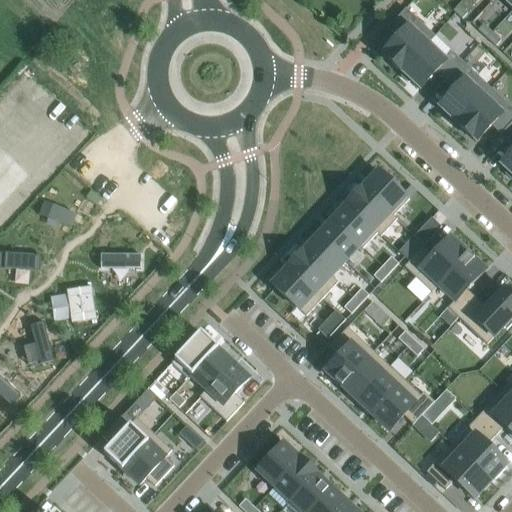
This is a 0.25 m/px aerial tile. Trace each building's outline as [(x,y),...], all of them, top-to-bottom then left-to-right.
[(511,0),(502,0),(511,8),(511,0)] [(459,6),(453,12),(462,20),(468,14),(459,6)] [(435,37),(406,10),(387,29),(397,39),(382,55),(401,72),(428,44),(429,45),(435,37)] [(478,31),(487,39),(492,33),(484,25),(478,31)] [(492,33),(487,39),(496,47),(501,41),(492,33)] [(444,83),(463,63),(452,53),(446,61),(429,45),(428,44),(401,72),(404,75),(401,77),(408,84),(411,81),(420,90),(435,74),(444,83)] [(457,125),(491,89),(463,63),(444,83),(454,91),(439,107),(448,116),(446,119),(453,125),(455,123),(457,125)] [(511,124),(511,109),(491,89),(457,125),(476,143),(491,127),(501,136),(511,124)] [(511,133),(506,140),(511,146),(511,153),(501,166),(508,172),(505,175),(511,180),(511,133)] [(363,189),(393,218),(394,217),(409,201),(396,188),(399,185),(391,178),(389,181),(379,172),(363,189)] [(347,204),(346,205),(347,206),(348,205),(378,234),(378,235),(381,238),(382,237),(397,221),(394,217),(393,218),(363,189),(362,188),(361,189),(347,204)] [(44,203),(39,216),(71,228),(76,215),(44,203)] [(347,206),(333,221),(360,246),(359,247),(363,250),(378,235),(378,234),(348,205),(347,206)] [(415,237),(414,238),(417,240),(424,247),(442,228),(432,219),(415,237)] [(333,221),(318,237),(345,262),(359,247),(360,246),(333,221)] [(304,252),(303,253),(331,278),(331,277),(345,262),(318,237),(304,252)] [(410,263),(404,268),(432,294),(439,287),(438,287),(467,255),(465,252),(466,251),(455,240),(453,242),(450,239),(431,258),(422,249),(415,257),(410,263)] [(417,240),(408,250),(415,257),(422,249),(424,247),(417,240)] [(288,267),(287,268),(288,269),(289,268),(323,300),(337,285),(338,284),(331,277),(331,278),(303,253),(304,252),(303,251),(302,252),(288,267)] [(0,253),(0,269),(38,272),(39,262),(40,262),(41,256),(0,253)] [(101,255),(101,270),(141,270),(141,256),(101,255)] [(467,255),(438,287),(439,287),(455,302),(448,309),(458,319),(476,300),(467,291),(485,272),(467,255)] [(391,258),(382,267),(390,274),(399,265),(391,258)] [(382,267),(374,277),(381,284),(390,274),(382,267)] [(288,269),(272,286),(306,318),(323,300),(289,268),(288,269)] [(92,288),(67,292),(71,324),(96,320),(92,288)] [(362,289),(353,299),(360,306),(369,296),(362,289)] [(476,300),(458,319),(487,346),(504,328),(506,331),(511,325),(511,296),(503,289),(485,308),(476,300)] [(353,299),(344,309),(351,315),(360,306),(353,299)] [(336,312),(318,331),(328,340),(345,322),(336,312)] [(44,323),(30,326),(40,365),(54,362),(44,323)] [(339,356),(325,372),(342,387),(374,353),(348,329),(330,348),(339,356)] [(201,333),(171,365),(188,381),(192,377),(191,377),(217,350),(218,349),(201,333)] [(405,333),(398,340),(408,349),(414,341),(405,333)] [(414,341),(408,349),(417,358),(424,350),(414,341)] [(217,350),(191,377),(192,377),(206,391),(207,392),(233,364),(217,350)] [(374,353),(342,387),(357,402),(389,368),(374,353)] [(206,391),(200,398),(227,423),(244,404),(235,395),(249,380),(233,364),(207,392),(206,391)] [(389,368),(357,402),(373,416),(405,382),(389,368)] [(0,377),(0,396),(11,407),(21,397),(0,377)] [(511,381),(502,393),(511,401),(511,381)] [(405,382),(373,416),(390,432),(404,417),(413,426),(421,418),(434,403),(424,393),(420,397),(405,382)] [(438,399),(448,408),(456,400),(446,390),(438,399)] [(148,391),(139,401),(147,409),(156,399),(148,391)] [(176,393),(169,401),(179,409),(186,402),(176,393)] [(511,401),(502,393),(477,419),(496,437),(504,428),(511,435),(511,401)] [(121,418),(103,438),(111,446),(104,454),(122,471),(123,470),(122,470),(154,436),(137,419),(130,426),(121,418)] [(413,426),(419,432),(427,423),(421,418),(413,426)] [(477,419),(452,446),(490,482),(493,479),(495,481),(505,470),(504,468),(507,464),(487,446),(496,437),(477,419)] [(196,435),(188,443),(197,452),(205,443),(196,435)] [(154,436),(122,470),(123,470),(140,486),(147,479),(155,487),(174,467),(165,459),(172,452),(154,436)] [(283,444),(257,471),(275,488),(300,461),(299,460),(283,444)] [(452,446),(427,473),(445,491),(454,481),(474,500),(490,482),(452,446)] [(300,461),(275,488),(290,502),(291,503),(316,475),(317,476),(318,475),(300,459),(299,460),(300,461)] [(290,502),(287,505),(293,511),(311,511),(332,490),(317,476),(316,475),(291,503),(290,502)] [(332,490),(311,511),(340,511),(348,505),(332,490)] [(246,500),(239,507),(243,511),(252,511),(255,509),(246,500)]
